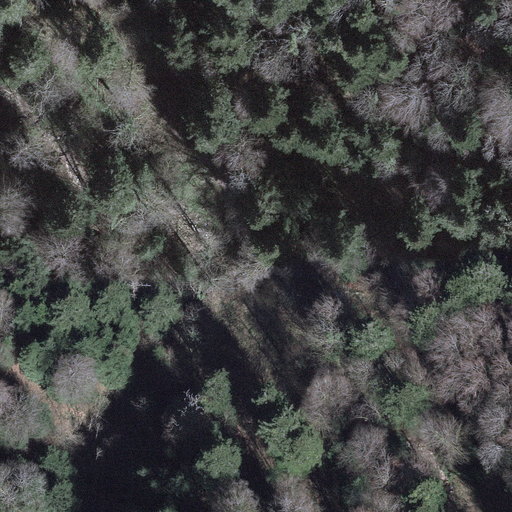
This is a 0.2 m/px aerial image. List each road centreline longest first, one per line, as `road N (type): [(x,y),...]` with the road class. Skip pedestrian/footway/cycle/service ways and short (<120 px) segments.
road 1 (track): [(254,241),(336,279),(407,351),(499,475),(511,505)]
road 2 (track): [(254,241),(265,354),(323,489),(324,511)]
road 3 (track): [(143,0),(254,241)]
